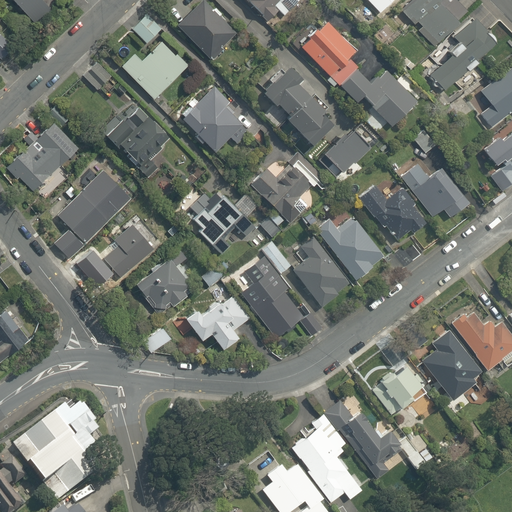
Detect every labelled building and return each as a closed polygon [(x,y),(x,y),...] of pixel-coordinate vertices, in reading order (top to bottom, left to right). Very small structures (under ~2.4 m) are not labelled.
[(52,11),(41,0),(14,0),(38,25),(52,11)] [(242,0),(266,24),(278,13),(284,20),(304,0),(242,0)] [(365,0),(378,14),(394,0),(365,0)] [(407,24),(412,19),(434,44),(456,24),(438,4),(441,0),(409,0),(396,12),(407,24)] [(198,1),(175,28),(212,61),(236,34),(198,1)] [(162,27),(147,13),(131,31),(145,45),(162,27)] [(322,29),(300,50),(337,88),(356,69),(346,59),(354,51),(317,13),(311,19),(322,29)] [(441,94),(492,47),(468,20),(450,37),(456,43),(446,52),(449,55),(425,77),(441,94)] [(0,37),(0,62),(12,50),(0,37)] [(134,54),(120,69),(153,100),(186,65),(160,41),(141,61),(134,54)] [(109,99),(120,87),(94,63),(81,77),(97,92),(99,90),(109,99)] [(287,119),(285,121),(311,150),(333,129),(322,117),(326,114),(299,84),(302,81),(290,67),(280,77),(272,68),(257,83),(264,90),(259,94),(273,110),(276,107),(287,119)] [(354,105),(361,98),(390,128),(416,103),(384,71),(371,84),(356,69),(337,88),(354,105)] [(487,129),(511,110),(511,73),(509,70),(477,93),(487,107),(477,115),(487,129)] [(188,106),(177,117),(213,154),(228,139),(234,145),(248,132),(224,108),(230,102),(209,81),(186,104),(188,106)] [(471,106),(461,95),(444,111),(454,122),(471,106)] [(168,140),(137,106),(104,137),(139,174),(161,153),(157,149),(168,140)] [(20,139),(28,147),(7,167),(30,192),(76,150),(53,124),(37,139),(29,130),(20,139)] [(373,143),(357,127),(345,139),(341,135),(316,160),(336,180),(373,143)] [(451,130),(442,136),(451,150),(461,143),(451,130)] [(420,131),(410,138),(423,155),(433,147),(420,131)] [(511,131),(499,142),(497,139),(479,153),(496,173),(490,178),(502,193),(511,184),(511,131)] [(296,199),(316,180),(297,160),(284,172),(274,161),(248,186),(274,212),(284,222),(287,225),(305,208),(296,199)] [(416,163),(399,176),(429,218),(441,210),(448,220),(467,207),(440,169),(427,178),(416,163)] [(127,198),(101,173),(58,218),(69,229),(53,247),(67,260),(127,198)] [(373,186),(356,199),(379,231),(383,228),(394,243),(422,223),(409,205),(413,203),(402,188),(384,201),(373,186)] [(255,227),(218,192),(216,189),(207,199),(202,194),(187,210),(193,216),(188,220),(198,230),(195,233),(219,257),(230,247),(222,239),(233,227),(244,238),(255,227)] [(284,222),(274,212),(259,228),(268,237),(284,222)] [(316,220),(308,212),(298,221),(306,229),(316,220)] [(328,222),(314,232),(352,283),(383,260),(352,217),(340,226),(337,221),(330,226),(328,222)] [(119,279),(151,249),(128,224),(111,240),(118,247),(102,262),(119,279)] [(349,286),(315,239),(296,253),(301,260),(290,269),(319,308),(349,286)] [(274,240),(261,249),(279,274),(292,265),(274,240)] [(394,254),(405,268),(420,255),(410,242),(394,254)] [(252,298),(246,302),(273,340),(301,319),(282,292),(289,287),(279,274),(261,249),(248,258),(267,284),(270,282),(276,291),(269,297),(260,284),(249,293),(252,298)] [(90,251),(73,263),(81,273),(97,261),(90,251)] [(184,261),(177,252),(133,286),(155,315),(168,306),(170,309),(187,297),(181,289),(186,285),(174,269),(184,261)] [(405,268),(394,254),(384,263),(394,276),(405,268)] [(178,314),(181,318),(199,343),(210,335),(221,351),(237,340),(231,331),(249,318),(222,281),(207,291),(212,297),(195,310),(191,304),(178,314)] [(0,311),(0,359),(28,337),(5,308),(0,311)] [(470,309),(450,324),(484,372),(499,361),(504,369),(511,363),(511,345),(497,324),(492,328),(488,321),(481,325),(470,309)] [(169,339),(160,327),(140,343),(149,355),(169,339)] [(422,330),(407,340),(413,351),(428,341),(422,330)] [(481,372),(451,332),(431,346),(435,351),(420,363),(449,402),(475,382),(472,378),(481,372)] [(428,393),(393,344),(380,354),(392,371),(369,388),(389,415),(409,400),(412,404),(428,393)] [(123,453),(80,399),(18,449),(61,503),(123,453)] [(377,441),(357,414),(351,418),(338,401),(322,412),(345,443),(372,481),(386,470),(380,461),(396,449),(386,434),(377,441)] [(314,431),(289,450),(328,504),(343,494),(348,501),(360,492),(335,458),(342,452),(339,448),(345,443),(322,412),(308,423),(314,431)] [(403,433),(394,441),(415,470),(425,462),(403,433)] [(17,482),(26,476),(11,456),(0,464),(0,466),(2,469),(0,470),(0,511),(17,511),(25,506),(9,485),(15,480),(17,482)] [(322,499),(294,463),(284,471),(278,464),(263,475),(269,484),(261,491),(277,511),(287,511),(301,502),(304,506),(297,511),(326,511),(319,502),(322,499)] [(85,511),(77,501),(63,511),(85,511)]
